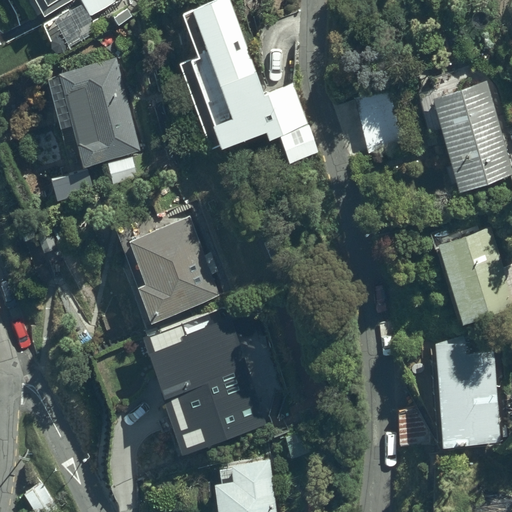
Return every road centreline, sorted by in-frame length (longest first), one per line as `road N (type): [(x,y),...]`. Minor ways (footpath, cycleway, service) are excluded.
road 1 (residential): [(376,511),(377,371),(355,225),(313,80),(313,0)]
road 2 (residential): [(7,379),(33,388),(46,405),(98,511)]
